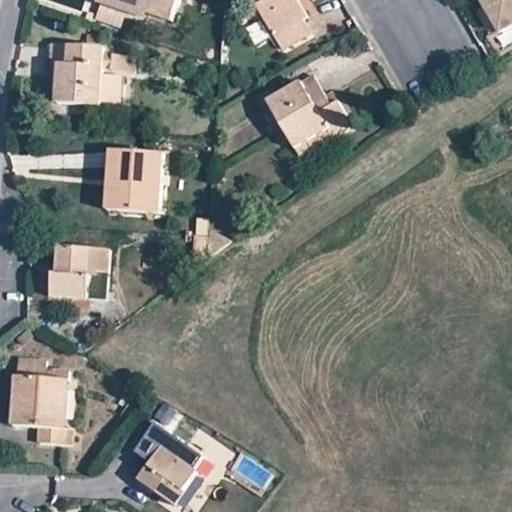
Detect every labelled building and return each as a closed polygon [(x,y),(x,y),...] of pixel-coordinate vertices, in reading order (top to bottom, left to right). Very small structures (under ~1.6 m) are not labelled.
[(148,16),(172,24),(179,0),(101,0),(100,5),(146,21),(148,16)] [(254,0),(276,36),(303,21),(306,19),(295,0),(254,0)] [(511,0),(480,0),(502,35),(511,28),(511,0)] [(303,21),(276,36),(284,51),(310,34),(303,21)] [(132,53),(103,52),(85,51),(52,49),(51,65),(60,66),(59,104),(101,107),(102,70),(102,65),(132,66),(132,53)] [(122,71),(102,70),(101,107),(121,108),(122,71)] [(278,118),(321,92),(313,78),(270,103),(278,118)] [(326,125),(330,132),(347,121),(337,104),(330,108),(324,98),(321,92),(278,118),(294,144),(326,125)] [(330,108),(337,104),(332,94),(324,98),(330,108)] [(326,125),(294,144),(298,151),(330,132),(326,125)] [(160,214),(164,155),(111,151),(110,168),(120,169),(117,211),(160,214)] [(117,211),(120,169),(110,168),(107,211),(117,211)] [(209,237),(210,220),(198,219),(197,236),(209,237)] [(52,298),(107,301),(111,254),(60,250),(58,277),(53,277),(52,298)] [(40,429),(58,430),(61,372),(48,371),(48,361),(21,361),(16,428),(40,429)] [(58,430),(67,430),(70,373),(61,372),(58,430)] [(39,444),(66,446),(67,430),(58,430),(40,429),(39,444)] [(142,483),(176,507),(187,491),(208,461),(168,434),(159,447),(165,450),(153,467),(142,483)] [(165,450),(159,447),(148,463),(153,467),(165,450)] [(208,461),(187,491),(198,498),(218,469),(208,461)]
